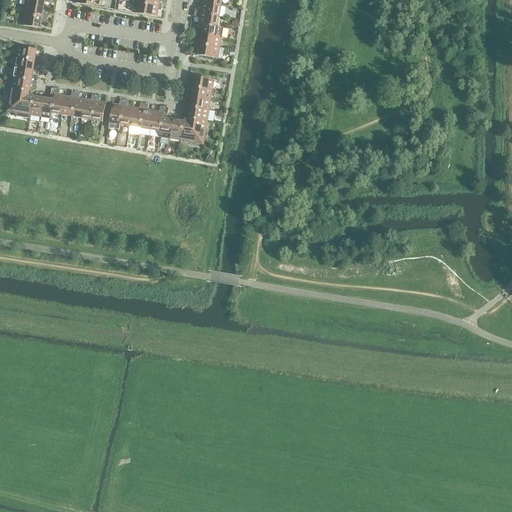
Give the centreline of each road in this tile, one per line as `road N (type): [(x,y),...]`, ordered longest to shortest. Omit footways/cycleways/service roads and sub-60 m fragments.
road 1 (unknown): [(251,285),(261,228),(336,142),(428,90),(428,0)]
road 2 (unknown): [(478,313),(424,293),(274,275),(256,261)]
road 3 (unknown): [(0,258),(146,281),(178,273)]
road 4 (residential): [(171,41),(166,74),(72,59),(59,43)]
